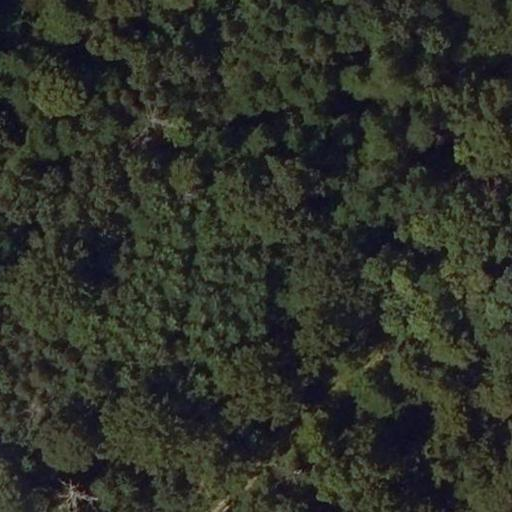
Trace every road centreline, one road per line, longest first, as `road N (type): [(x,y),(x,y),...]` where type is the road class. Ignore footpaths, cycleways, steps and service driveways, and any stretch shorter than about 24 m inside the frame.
road 1 (track): [(511,42),(0,140)]
road 2 (track): [(196,511),(511,187)]
